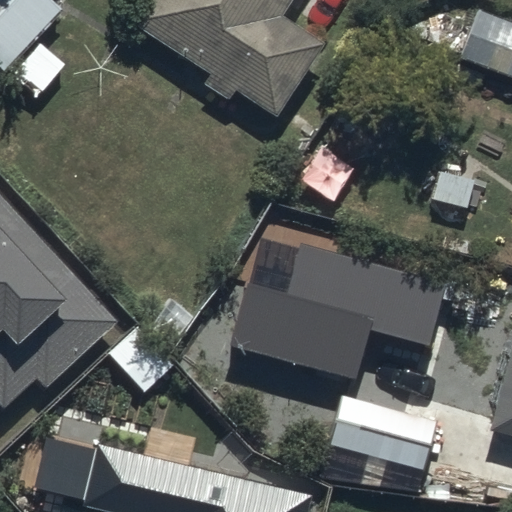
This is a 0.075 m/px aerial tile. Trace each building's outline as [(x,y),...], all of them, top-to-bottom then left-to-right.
[(38,0),(0,0),(0,74),(32,106),(67,70),(39,44),(61,21),(38,0)] [(326,48),(285,23),(299,0),(147,0),(131,27),(204,71),(191,93),(225,113),(232,101),(277,129),(326,48)] [(511,31),(499,27),(482,74),(511,84),(511,31)] [(346,176),(312,152),(281,194),(315,218),(346,176)] [(495,190),(421,175),(411,225),(473,238),(477,221),(489,223),(495,190)] [(0,416),(3,419),(36,388),(44,396),(116,328),(0,205),(0,416)] [(511,298),(508,297),(472,415),(511,427),(511,298)] [(434,424),(341,398),(326,453),(419,478),(434,424)] [(302,511),(310,479),(91,430),(74,507),(97,511),(302,511)]
